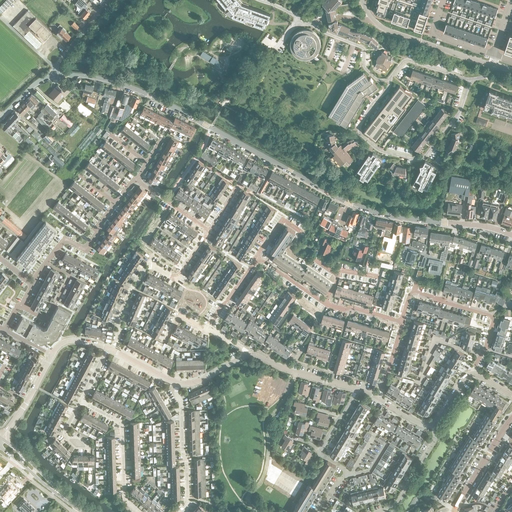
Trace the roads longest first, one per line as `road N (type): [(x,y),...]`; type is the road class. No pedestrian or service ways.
road 1 (residential): [(511,235),(381,214),(149,95),(101,78),(54,75)]
road 2 (residential): [(391,75),(358,129),(377,149),(413,158),(426,155),(460,109),(471,79)]
road 3 (residential): [(112,350),(143,269),(175,277),(208,231)]
road 4 (residential): [(474,373),(489,314),(413,292),(401,322)]
road 5 (residential): [(401,322),(327,303),(257,258)]
road 6 (residential): [(492,65),(391,31),(361,0)]
road 7 (residential): [(80,400),(121,423),(125,498),(139,511)]
road 8 (residential): [(181,511),(186,462),(177,383)]
road 9 (residential): [(391,75),(374,78),(363,66),(363,47),(297,17)]
